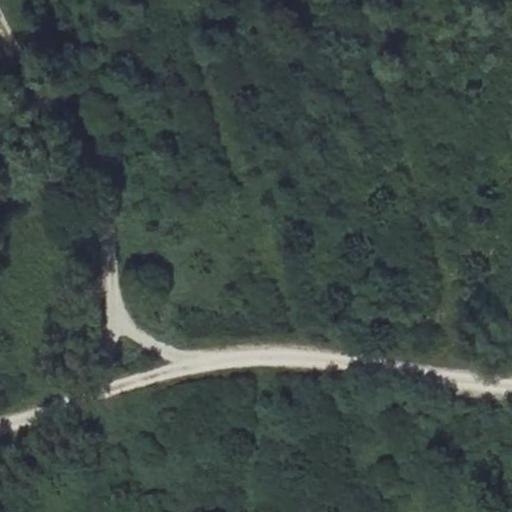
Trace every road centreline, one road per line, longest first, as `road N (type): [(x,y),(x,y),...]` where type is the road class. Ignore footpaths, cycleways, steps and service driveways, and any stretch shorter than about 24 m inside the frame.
road 1 (track): [(0,31),(72,129),(107,202),(116,326),(102,389)]
road 2 (track): [(511,385),(270,352)]
